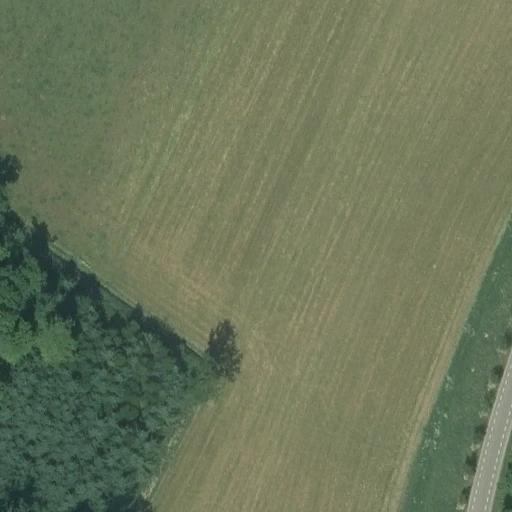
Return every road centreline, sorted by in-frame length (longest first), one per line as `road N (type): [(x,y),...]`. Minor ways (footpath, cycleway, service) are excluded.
road 1 (track): [(411,511),(458,361),(511,235)]
road 2 (tertiary): [(477,511),(511,379)]
